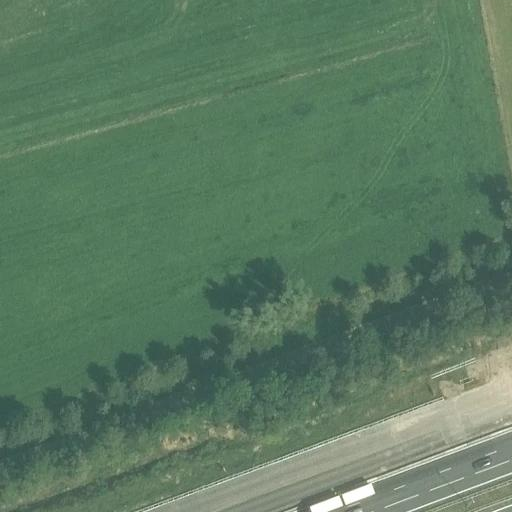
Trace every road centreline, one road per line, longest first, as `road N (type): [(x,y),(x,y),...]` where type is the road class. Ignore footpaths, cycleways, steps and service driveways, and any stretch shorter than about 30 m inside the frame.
road 1 (unclassified): [(511,278),(0,470)]
road 2 (motorway): [(511,446),(337,511)]
